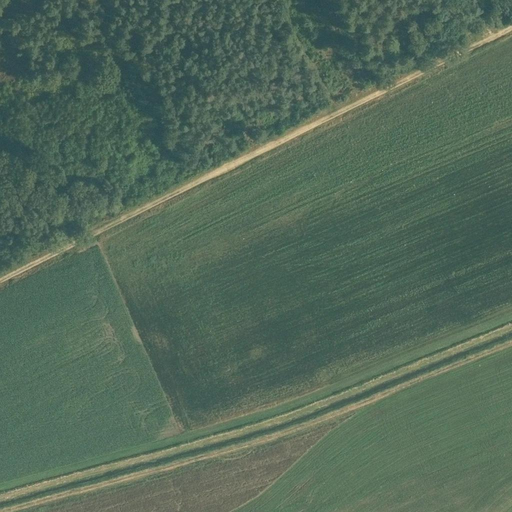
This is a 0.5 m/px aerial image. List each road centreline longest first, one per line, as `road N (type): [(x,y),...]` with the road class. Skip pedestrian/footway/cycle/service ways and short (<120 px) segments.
road 1 (track): [(0,285),(340,113)]
road 2 (track): [(340,113),(511,30)]
